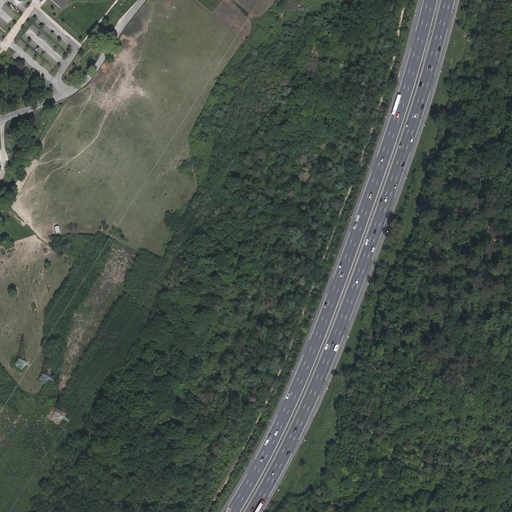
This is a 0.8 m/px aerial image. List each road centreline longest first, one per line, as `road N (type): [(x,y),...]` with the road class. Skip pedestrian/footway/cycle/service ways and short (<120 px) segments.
road 1 (trunk): [(430,0),(327,312),(232,511)]
road 2 (trunk): [(252,511),(341,321),(447,0)]
road 3 (unclassified): [(143,0),(87,79),(3,119)]
road 4 (residential): [(54,82),(77,48),(31,8),(8,40)]
